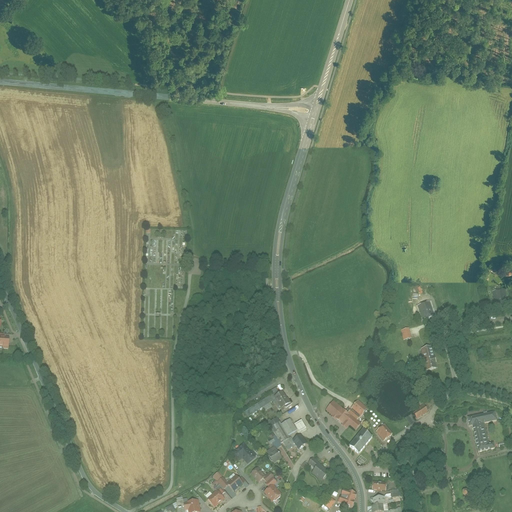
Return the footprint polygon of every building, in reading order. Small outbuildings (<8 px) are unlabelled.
[(502,267),(503,276),(511,275),(510,266),(502,267)] [(490,292),(493,309),(504,307),(501,291),(490,292)] [(416,308),(421,321),(429,318),(425,305),(416,308)] [(399,332),(401,341),(409,339),(407,330),(399,332)] [(418,350),(424,372),(433,369),(427,348),(418,350)] [(273,402),(278,411),(287,406),(280,394),(274,398),(273,396),(276,393),(274,389),(268,393),(270,396),(240,414),(244,420),(262,409),(264,413),(271,409),(269,405),(273,402)] [(339,426),(345,430),(348,426),(354,431),(358,426),(345,414),(332,403),(324,411),(340,425),(339,426)] [(356,403),(350,409),(359,418),(365,412),(356,403)] [(420,405),(408,414),(413,423),(425,414),(420,405)] [(354,414),(350,417),(355,422),(358,418),(354,414)] [(488,446),(484,426),(495,424),(493,414),(464,419),(466,430),(471,429),(476,455),(489,453),(494,452),(493,445),(488,446)] [(301,421),(291,426),(288,421),(280,426),(275,419),(266,425),(279,445),(288,439),(287,438),(294,433),(295,435),(305,428),(301,421)] [(376,432),(383,441),(391,435),(384,426),(376,432)] [(363,430),(349,447),(359,455),(372,438),(363,430)] [(293,441),(299,450),(307,444),(300,436),(293,441)] [(254,460),(244,447),(232,456),(237,462),(240,460),(245,467),(254,460)] [(267,453),(273,463),(281,458),(275,448),(267,453)] [(318,470),(313,476),(323,484),(331,474),(321,466),(321,465),(313,459),(309,464),(318,470)] [(426,460),(418,462),(422,480),(430,478),(426,460)] [(257,466),(250,472),(257,480),(261,477),(269,486),(264,490),(273,500),(281,493),(273,484),(277,481),(269,471),(264,475),(257,466)] [(207,496),(214,505),(224,497),(221,493),(225,490),(223,487),(229,482),(234,490),(243,483),(235,473),(225,480),(222,475),(211,483),(216,489),(207,496)] [(385,491),(386,484),(382,484),(381,483),(378,482),(377,483),(373,483),(372,490),(385,491)] [(349,507),(355,491),(349,489),(348,492),(341,490),(337,503),(349,507)] [(188,511),(189,511),(200,510),(197,498),(182,501),(182,498),(176,500),(178,509),(187,508),(188,511)] [(329,498),(324,506),(329,509),(334,502),(329,498)] [(372,506),(372,511),(383,511),(382,505),(385,505),(384,498),(373,499),(374,506),(372,506)]
